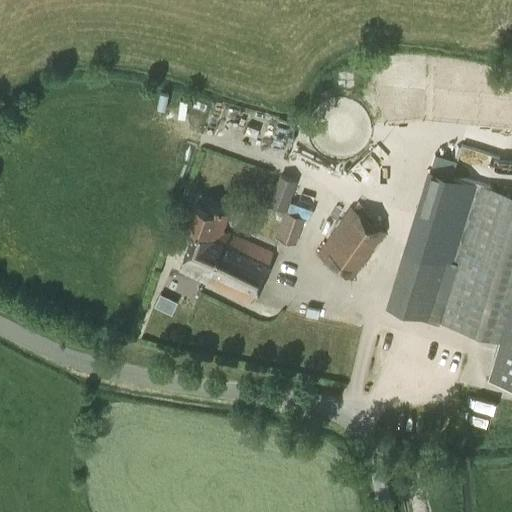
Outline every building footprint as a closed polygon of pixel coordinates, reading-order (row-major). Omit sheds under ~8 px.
[(290,208),(301,178),(285,172),(274,202),(290,208)] [(417,182),(409,197),(435,210),(443,194),(417,182)] [(432,298),(427,315),(438,318),(437,322),(499,340),(511,299),(511,195),(479,185),(443,301),(432,298)] [(191,233),(177,271),(250,303),(255,295),(269,264),(272,253),(223,230),(228,212),(201,204),(199,208),(192,206),(184,230),(191,233)] [(351,208),(316,257),(351,281),(385,232),(351,208)] [(283,213),(276,239),(295,244),(303,219),(283,213)] [(167,245),(168,233),(140,230),(139,248),(152,250),(153,243),(167,245)] [(511,385),(511,305),(489,379),(511,385)]
